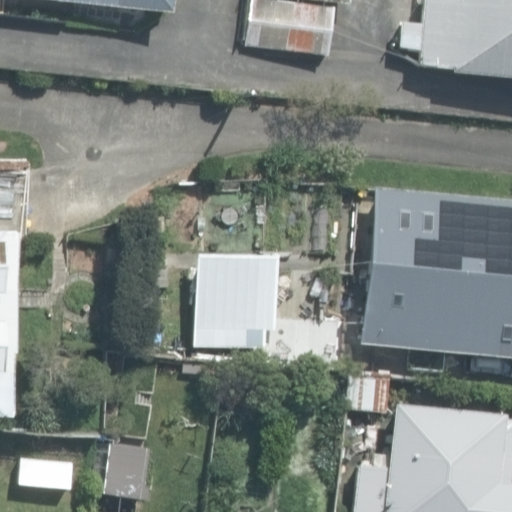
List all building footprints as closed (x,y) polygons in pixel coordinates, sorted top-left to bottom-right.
[(41,0),(164,14),(166,0),(41,0)] [(246,0),(242,45),(323,55),(329,7),(267,0),(246,0)] [(511,0),(419,0),(417,26),(397,24),(395,48),(416,51),(414,67),(447,71),(446,75),(511,82),(511,0)] [(0,418),(9,418),(9,244),(23,244),(22,162),(0,162),(0,418)] [(352,345),(511,360),(511,203),(368,189),(352,345)] [(190,265),(163,263),(162,284),(189,286),(190,265)] [(261,364),(335,370),(339,322),(265,316),(261,364)] [(342,409),(380,414),(385,376),(347,372),(342,409)] [(511,511),(511,502),(508,498),(510,485),(506,485),(511,431),(511,422),(501,421),(501,416),(392,404),(385,467),(353,464),(348,511),(511,511)] [(0,470),(7,471),(9,443),(0,442),(0,470)] [(101,494),(137,499),(141,463),(105,459),(101,494)]
